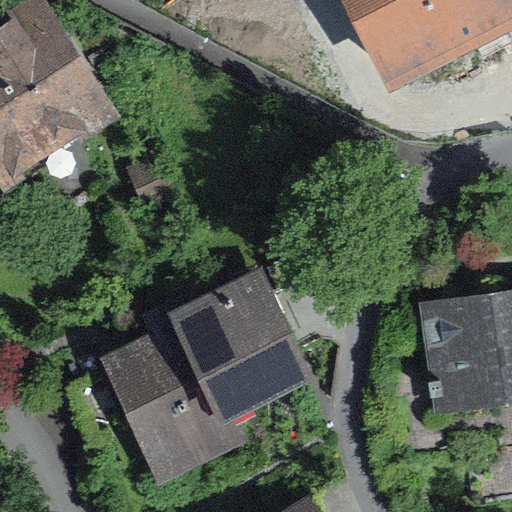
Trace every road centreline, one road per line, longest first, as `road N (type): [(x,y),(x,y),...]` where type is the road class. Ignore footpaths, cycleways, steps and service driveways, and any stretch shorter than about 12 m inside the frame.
road 1 (residential): [(376,511),(350,440),(347,381),(377,231),(397,198),(424,178),(511,157)]
road 2 (residential): [(0,407),(73,511)]
